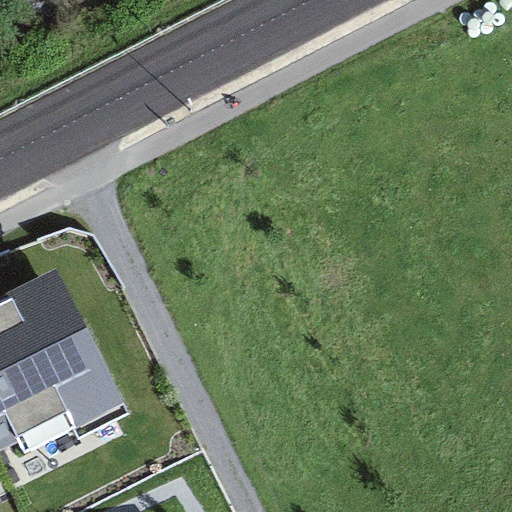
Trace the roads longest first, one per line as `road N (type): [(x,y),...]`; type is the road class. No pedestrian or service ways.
road 1 (track): [(261,511),(56,130)]
road 2 (primary): [(314,0),(0,159)]
